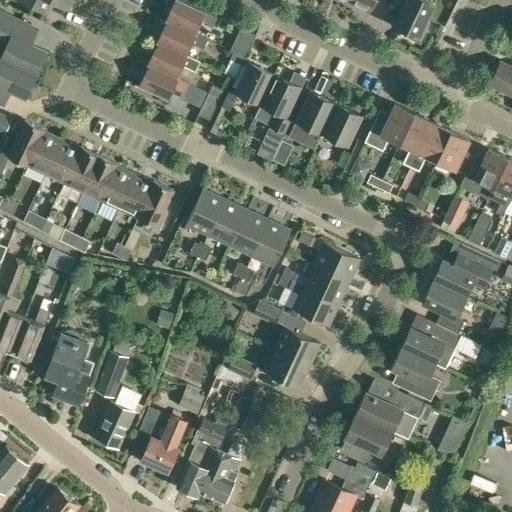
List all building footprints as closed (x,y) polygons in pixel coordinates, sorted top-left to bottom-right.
[(52,0),(67,7),(70,0),(21,0),(47,12),(52,0)] [(213,26),(217,17),(180,0),(174,0),(165,20),(166,21),(166,20),(195,33),(201,20),(213,26)] [(350,0),(349,3),(369,13),(375,0),(350,0)] [(420,41),(428,23),(425,21),(433,3),(426,0),(397,0),(406,4),(396,25),(407,31),(405,34),(420,41)] [(35,73),(45,51),(31,44),(39,27),(0,8),(0,44),(6,47),(1,57),(35,73)] [(207,38),(204,37),(195,33),(166,20),(166,21),(156,42),(158,42),(186,56),(186,55),(192,43),(203,48),(207,38)] [(245,57),(245,56),(256,34),(240,27),(230,49),(234,51),(233,51),(245,57)] [(201,62),(186,55),(186,56),(158,42),(157,43),(147,64),(148,65),(149,64),(177,77),(183,66),(196,72),(201,62)] [(241,64),(245,57),(233,51),(230,58),(241,64)] [(1,57),(0,56),(0,103),(4,105),(11,90),(25,96),(36,73),(35,73),(1,57)] [(260,105),(275,74),(248,61),(233,92),(260,105)] [(511,67),(501,62),(490,84),(511,94),(511,67)] [(189,82),(177,77),(149,64),(148,65),(138,86),(168,100),(174,87),(185,92),(189,82)] [(302,87),(275,74),(260,105),(275,112),(269,125),(284,133),(291,118),(288,116),(302,87)] [(220,97),(223,90),(212,84),(208,92),(220,97)] [(322,135),(336,103),(310,91),(295,122),(322,135)] [(210,119),(220,97),(208,92),(198,113),(210,119)] [(348,147),(363,116),(336,103),(322,135),(348,147)] [(399,143),(414,113),(395,104),(382,131),(372,126),(365,141),(383,150),(388,138),(399,143)] [(0,133),(4,135),(12,117),(0,111),(0,133)] [(411,166),(432,121),(414,113),(399,143),(409,148),(402,162),(411,166)] [(43,130),(44,130),(44,129),(25,120),(8,156),(27,165),(43,130)] [(436,161),(451,130),(432,121),(411,166),(419,169),(425,156),(436,161)] [(27,165),(45,174),(62,139),(44,130),(43,130),(27,165)] [(272,159),(273,158),(282,138),(282,137),(267,130),(257,153),(272,159)] [(465,174),(474,154),(465,150),(470,139),(451,130),(436,161),(455,170),(456,169),(464,173),(465,174)] [(284,163),(293,145),(282,138),(273,158),(284,163)] [(80,147),(79,147),(62,139),(45,174),(64,183),(80,147)] [(82,191),(99,155),(80,146),(79,147),(80,147),(64,183),(82,191)] [(488,199),(508,157),(489,148),(484,159),(474,154),(465,174),(464,173),(459,185),(488,199)] [(117,165),(118,165),(118,164),(99,155),(82,191),(100,200),(117,165)] [(511,197),(511,195),(511,159),(508,157),(488,199),(489,199),(491,195),(500,199),(495,211),(503,215),(511,196),(511,197)] [(135,173),(118,165),(117,165),(100,200),(119,209),(135,173)] [(154,182),(153,182),(135,173),(119,209),(137,217),(154,182)] [(378,187),(382,179),(371,173),(367,181),(378,187)] [(389,192),(393,184),(382,179),(378,187),(389,192)] [(155,181),(154,182),(137,217),(145,221),(142,226),(143,228),(148,231),(151,230),(153,225),(156,226),(174,190),(155,181)] [(208,235),(225,199),(202,188),(185,224),(208,235)] [(416,205),(419,197),(408,191),(404,199),(416,205)] [(0,208),(5,211),(10,200),(0,194),(0,208)] [(457,224),(468,200),(455,194),(443,218),(457,224)] [(426,210),(430,202),(419,197),(416,205),(426,210)] [(229,245),(246,209),(225,199),(208,235),(229,245)] [(12,214),(17,204),(10,200),(5,211),(12,214)] [(41,229),(47,218),(29,209),(23,220),(41,229)] [(251,255),(268,219),(246,209),(229,245),(251,255)] [(489,230),(492,222),(490,215),(481,210),(467,239),(479,245),(486,229),(489,230)] [(48,233),(54,222),(47,218),(41,229),(48,233)] [(274,266),(290,230),(268,219),(251,255),(274,266)] [(78,248),(83,237),(65,228),(60,239),(78,248)] [(309,244),(313,236),(302,231),(298,239),(309,244)] [(506,257),(511,243),(511,240),(502,236),(494,251),(506,257)] [(85,252),(90,241),(83,237),(78,248),(85,252)] [(198,256),(203,245),(195,241),(189,252),(198,256)] [(350,281),(360,258),(324,241),(313,264),(350,281)] [(119,256),(125,245),(117,242),(112,252),(119,256)] [(126,260),(132,249),(125,245),(119,256),(126,260)] [(203,245),(198,256),(206,259),(210,248),(203,245)] [(454,263),(443,258),(432,280),(466,296),(473,282),(483,287),(492,267),(498,270),(502,261),(476,249),(472,258),(459,252),(454,263)] [(59,267),(69,271),(74,257),(64,253),(59,267)] [(0,323),(11,297),(16,285),(26,259),(17,256),(7,282),(2,293),(0,292),(0,323)] [(241,276),(246,266),(238,261),(233,272),(241,276)] [(339,303),(350,281),(313,264),(304,283),(303,286),(339,303)] [(254,269),(246,266),(241,276),(249,280),(254,269)] [(292,280),(293,278),(296,272),(285,267),(281,275),(292,280)] [(304,283),(293,278),(292,280),(281,275),(277,283),(300,293),(293,308),(329,325),(339,303),(303,286),(304,283)] [(456,317),(466,296),(432,280),(422,302),(440,311),(435,322),(460,334),(461,334),(458,332),(463,321),(456,317)] [(25,318),(14,313),(20,301),(11,297),(0,323),(0,344),(6,347),(4,350),(11,353),(12,350),(25,318)] [(300,333),(306,321),(282,310),(259,299),(252,313),(276,324),(277,322),(285,325),(274,348),(310,365),(320,343),(300,333)] [(16,355),(17,352),(32,358),(51,313),(40,308),(34,321),(25,318),(12,350),(11,353),(16,355)] [(445,368),(460,334),(435,322),(433,328),(423,332),(411,326),(401,347),(435,363),(445,368)] [(46,373),(45,375),(59,380),(54,395),(78,404),(89,376),(88,376),(94,361),(83,357),(90,341),(87,340),(85,336),(82,333),(72,329),(67,329),(62,330),(56,328),(47,350),(54,353),(47,371),(46,371),(46,373)] [(126,354),(130,343),(116,337),(112,349),(109,348),(94,389),(114,396),(129,355),(126,354)] [(429,374),(435,363),(401,347),(391,368),(415,380),(410,390),(430,400),(440,379),(429,374)] [(299,388),(310,365),(274,348),(263,371),(299,388)] [(233,353),(227,350),(221,364),(227,367),(250,379),(258,364),(233,353)] [(197,412),(205,395),(198,392),(200,388),(187,383),(178,404),(197,412)] [(142,408),(149,393),(131,385),(124,399),(142,408)] [(355,414),(391,431),(392,431),(408,438),(417,417),(426,421),(432,406),(424,402),(425,402),(396,388),(390,403),(366,392),(355,414)] [(119,447),(135,410),(111,399),(94,436),(119,447)] [(261,438),(274,407),(255,399),(251,407),(250,407),(241,429),(261,438)] [(187,420),(172,413),(167,425),(153,418),(146,434),(151,437),(142,458),(154,464),(154,468),(164,473),(167,469),(168,470),(178,446),(176,445),(187,420)] [(188,459),(176,486),(198,496),(200,491),(211,465),(209,464),(216,448),(217,448),(221,439),(231,419),(219,414),(219,413),(215,421),(203,416),(191,441),(195,443),(193,448),(189,457),(188,459)] [(382,452),(391,431),(355,414),(345,437),(369,448),(364,459),(385,468),(391,456),(382,452)] [(0,490),(1,489),(5,492),(29,463),(5,444),(2,447),(0,445),(0,490)] [(211,465),(200,491),(224,502),(238,472),(235,470),(240,458),(217,448),(216,448),(209,464),(211,465)] [(354,467),(372,475),(375,470),(356,461),(354,467)] [(362,497),(372,475),(354,467),(352,466),(341,488),(326,481),(311,511),(344,511),(353,493),(362,497)] [(385,488),(389,478),(377,472),(372,482),(385,488)] [(427,482),(411,477),(403,501),(419,507),(427,482)] [(71,511),(78,504),(57,486),(36,511),(71,511)]
